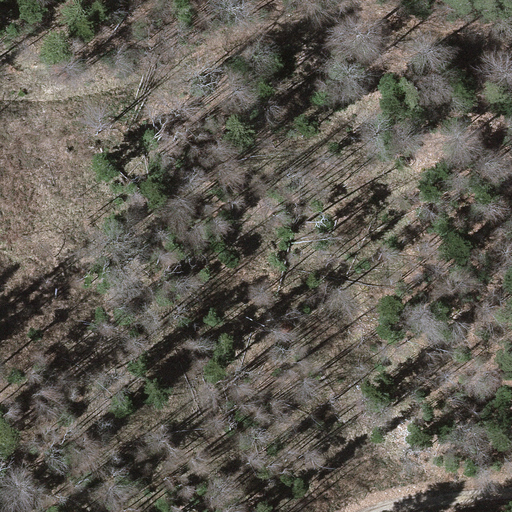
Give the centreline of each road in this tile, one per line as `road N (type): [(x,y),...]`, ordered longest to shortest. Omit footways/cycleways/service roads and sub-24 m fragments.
road 1 (track): [(0,105),(79,105),(283,27),(394,25),(511,57)]
road 2 (track): [(376,511),(511,493)]
